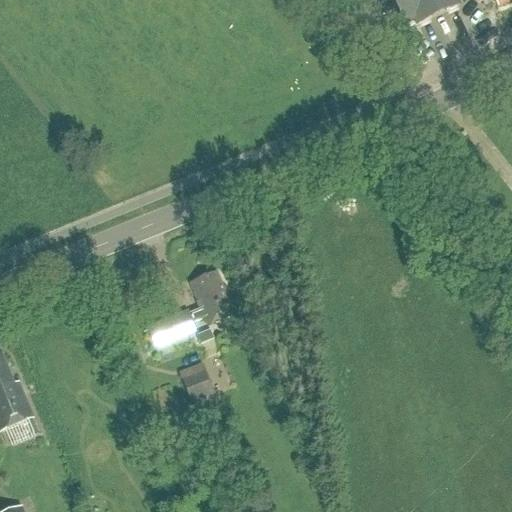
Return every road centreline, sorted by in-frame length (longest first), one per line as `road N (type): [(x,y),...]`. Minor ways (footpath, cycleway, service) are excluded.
road 1 (tertiary): [(0,287),(511,69)]
road 2 (track): [(431,106),(409,63),(356,0)]
